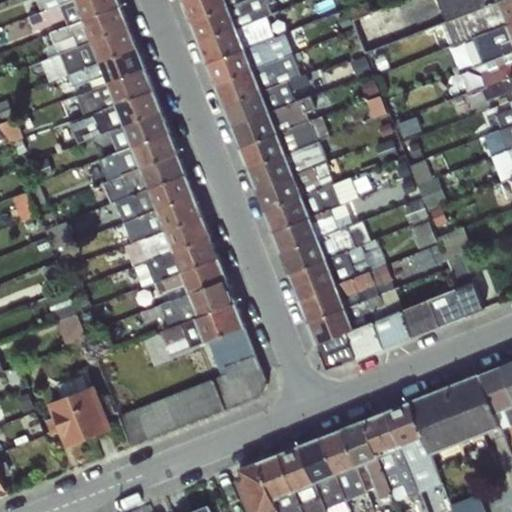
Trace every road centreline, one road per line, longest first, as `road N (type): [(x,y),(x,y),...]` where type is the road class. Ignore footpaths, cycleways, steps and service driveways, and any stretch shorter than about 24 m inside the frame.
road 1 (residential): [(315,415),(157,0)]
road 2 (residential): [(70,511),(315,415)]
road 3 (residential): [(315,415),(511,332)]
